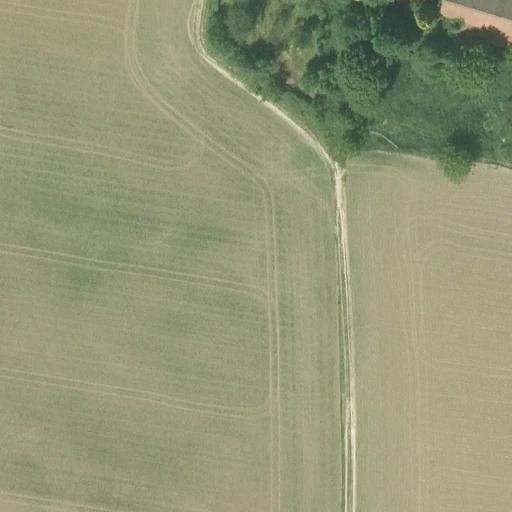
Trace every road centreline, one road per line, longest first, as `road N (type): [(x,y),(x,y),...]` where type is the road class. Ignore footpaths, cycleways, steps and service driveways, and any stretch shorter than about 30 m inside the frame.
road 1 (track): [(339,174),(349,511)]
road 2 (track): [(511,155),(376,127),(339,174)]
